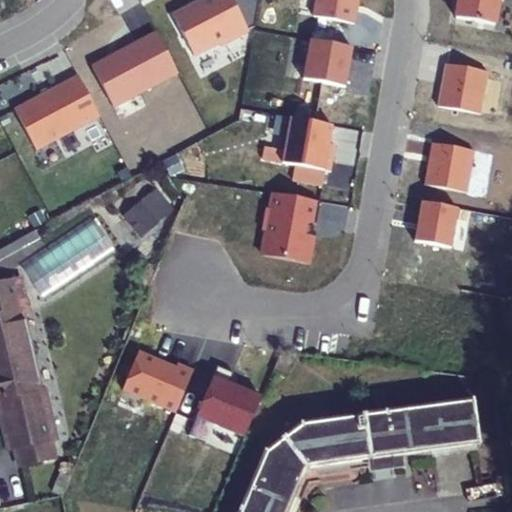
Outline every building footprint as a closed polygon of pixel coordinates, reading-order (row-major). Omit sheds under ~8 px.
[(0,299),(24,294),(21,278),(0,282),(0,299)] [(0,316),(20,312),(27,309),(24,294),(0,299),(0,316)] [(0,400),(37,392),(20,312),(0,316),(0,400)] [(37,392),(0,400),(0,420),(6,450),(12,449),(49,440),(54,439),(43,391),(37,392)] [(476,441),(469,395),(295,421),(267,441),(236,511),(285,511),(305,466),(476,441)] [(49,440),(12,449),(15,466),(53,456),(49,440)]
